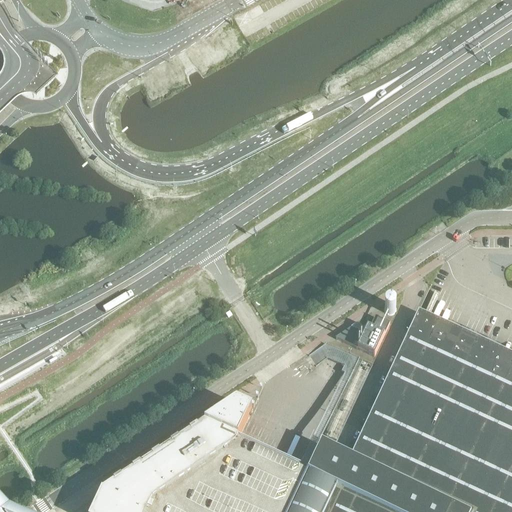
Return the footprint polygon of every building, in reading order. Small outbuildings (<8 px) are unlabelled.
[(387,305),(385,306),(385,307),(384,308),(384,309),(384,310),(384,311),(384,312),(385,313),(385,314),(386,314),(387,315),(388,316),(390,316),(391,316),(393,316),(394,315),(395,314),(395,313),(396,313),(396,312),(396,311),(396,310),(396,308),(395,307),(394,306),(393,305),(391,304),(390,304),(388,304),(387,305)] [(290,511),(511,511),(511,360),(417,316),(350,460),(321,446),(309,474),(290,511)] [(374,358),(390,325),(375,318),(370,330),(367,328),(364,335),(351,329),(335,340),(374,358)] [(290,511),(309,474),(302,471),(273,457),(238,441),(251,412),(236,405),(204,426),(204,427),(102,494),(93,511),(290,511)] [(0,511),(11,511),(3,504),(0,500),(0,511)]
